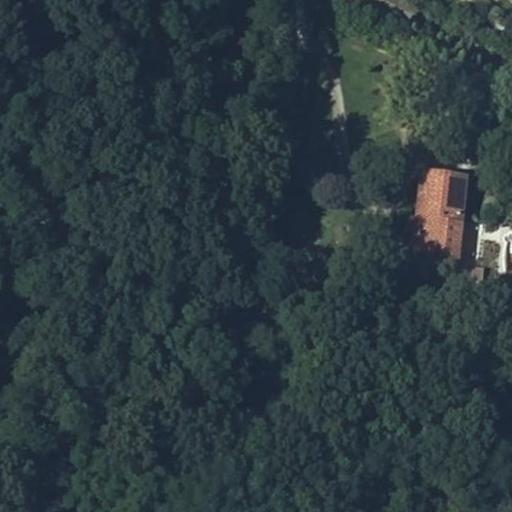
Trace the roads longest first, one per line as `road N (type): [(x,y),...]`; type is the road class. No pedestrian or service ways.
road 1 (unclassified): [(187,511),(225,445),(260,295),(297,0)]
road 2 (unclassified): [(376,0),(511,68)]
